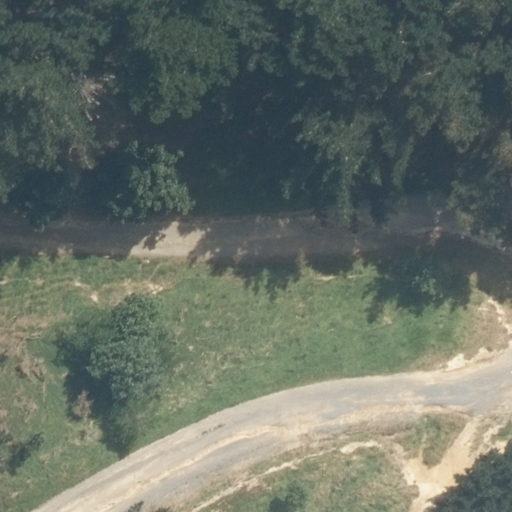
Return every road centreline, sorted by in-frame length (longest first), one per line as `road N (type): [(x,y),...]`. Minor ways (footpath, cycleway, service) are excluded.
road 1 (track): [(511,367),(466,299),(239,242),(0,237)]
road 2 (track): [(112,511),(218,454),(452,413),(511,381)]
